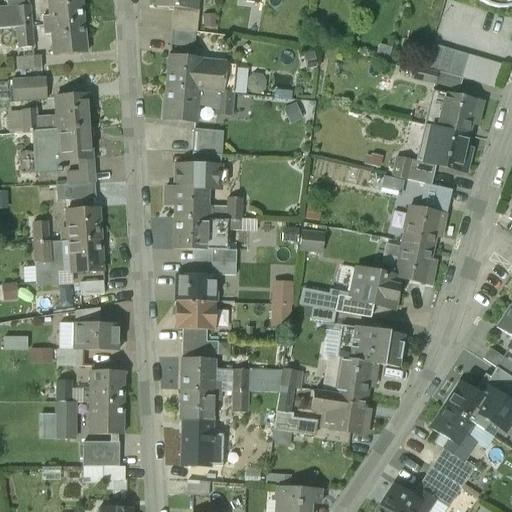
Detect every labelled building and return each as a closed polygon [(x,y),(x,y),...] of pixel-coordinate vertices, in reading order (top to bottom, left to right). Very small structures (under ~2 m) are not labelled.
[(82,0),(49,0),(51,22),(45,23),(45,26),(84,23),(82,0)] [(160,0),(160,6),(175,7),(175,9),(195,11),(195,0),(160,0)] [(511,0),(478,0),(482,3),(494,8),(507,8),(511,6),(511,0)] [(30,6),(16,8),(17,29),(32,27),(30,6)] [(16,8),(0,8),(0,30),(17,29),(16,8)] [(195,11),(175,9),(173,31),(195,33),(196,33),(198,11),(195,11)] [(84,23),(45,26),(45,30),(52,30),(54,56),(86,54),(84,23)] [(32,27),(17,29),(19,49),(33,48),(32,27)] [(195,33),(173,31),(172,46),(193,48),(195,33)] [(467,57),(432,47),(425,69),(460,79),(467,57)] [(40,57),(15,59),(15,72),(41,70),(40,57)] [(200,61),(170,58),(167,89),(207,93),(207,92),(218,93),(232,94),(234,66),(200,63),(200,61)] [(44,78),(11,80),(13,102),(45,101),(44,78)] [(207,93),(167,89),(164,122),(198,125),(199,106),(216,108),(216,116),(230,117),(232,94),(218,93),(207,92),(207,93)] [(480,103),(445,95),(437,130),(467,137),(470,122),(476,123),(480,103)] [(87,98),(54,100),(56,121),(50,121),(51,131),(89,128),(87,98)] [(36,112),(22,113),(24,133),(34,132),(37,132),(36,112)] [(37,132),(34,132),(37,173),(61,171),(60,161),(91,159),(89,128),(51,131),(37,132)] [(223,134),(194,130),(192,154),(221,156),(223,134)] [(467,137),(437,130),(429,165),(465,173),(469,154),(463,153),(467,137)] [(221,156),(192,154),(191,168),(220,169),(221,156)] [(433,170),(410,165),(412,160),(396,157),(391,178),(429,187),(433,170)] [(191,168),(175,167),(174,189),(166,189),(165,207),(174,208),(174,219),(213,220),(213,217),(207,217),(208,190),(219,190),(220,169),(191,168)] [(92,171),(68,173),(68,186),(93,184),(92,171)] [(241,201),(227,201),(227,221),(240,221),(241,201)] [(98,209),(66,211),(68,238),(61,238),(61,242),(100,240),(98,209)] [(445,216),(409,209),(402,243),(432,250),(435,235),(440,236),(445,216)] [(213,220),(174,219),(173,251),(211,252),(211,250),(227,250),(228,231),(227,231),(227,221),(213,220)] [(240,221),(227,221),(227,231),(228,231),(240,232),(240,221)] [(46,222),(34,223),(35,244),(48,243),(46,222)] [(100,240),(61,242),(61,247),(68,246),(70,273),(102,271),(100,240)] [(48,243),(35,244),(37,285),(58,284),(57,272),(63,272),(61,247),(61,242),(48,243)] [(388,277),(356,270),(350,300),(350,301),(373,306),(394,310),(400,280),(430,286),(434,268),(428,266),(432,250),(402,243),(397,267),(390,266),(388,277)] [(214,277),(176,276),(175,302),(214,303),(214,277)] [(297,279),(275,279),(274,321),(297,321),(297,279)] [(5,283),(6,299),(25,298),(24,282),(5,283)] [(103,282),(79,283),(80,297),(104,295),(103,282)] [(350,300),(338,298),(335,313),(336,313),(370,319),(373,306),(350,301),(350,300)] [(214,303),(175,302),(174,330),(181,330),(206,331),(213,331),(214,303)] [(511,308),(509,307),(496,327),(511,337),(511,341),(508,348),(511,350),(511,308)] [(99,308),(75,312),(75,324),(99,325),(99,308)] [(335,313),(312,309),(310,321),(334,325),(336,313),(335,313)] [(99,325),(75,324),(74,351),(83,351),(117,352),(118,350),(116,350),(116,341),(118,341),(118,325),(99,325)] [(404,338),(340,328),(335,360),(341,361),(341,360),(377,366),(377,367),(398,371),(404,338)] [(206,331),(181,330),(181,342),(206,343),(206,331)] [(7,336),(7,347),(31,348),(31,336),(7,336)] [(206,343),(181,342),(181,354),(217,355),(218,343),(206,343)] [(55,348),(36,349),(36,362),(56,362),(55,348)] [(511,364),(489,350),(482,361),(503,374),(511,380),(511,364)] [(74,351),(56,351),(56,367),(82,368),(83,351),(74,351)] [(377,366),(341,360),(341,361),(335,395),(367,400),(369,384),(374,385),(377,367),(377,366)] [(214,362),(181,361),(180,391),(221,392),(221,388),(213,388),(214,362)] [(503,374),(482,361),(475,371),(496,385),(503,374)] [(277,386),(277,369),(250,368),(250,385),(277,386)] [(248,372),(233,371),(233,392),(247,393),(248,372)] [(122,373),(89,372),(89,403),(122,404),(122,373)] [(71,382),(56,382),(55,403),(71,403),(71,382)] [(476,397),(458,386),(444,408),(474,427),(483,415),(489,419),(501,401),(482,388),(476,397)] [(221,392),(180,391),(180,422),(212,423),(213,396),(221,396),(221,392)] [(247,393),(233,392),(232,414),(247,414),(247,393)] [(335,395),(316,392),(313,411),(327,413),(325,426),(329,427),(328,430),(366,436),(369,417),(364,416),(367,400),(335,395)] [(71,403),(55,403),(55,424),(70,425),(71,403)] [(122,404),(89,403),(88,434),(121,435),(122,404)] [(474,427),(444,408),(430,429),(448,441),(442,449),(462,461),(462,460),(473,444),(467,439),(474,427)] [(281,410),(280,430),(320,432),(321,418),(298,417),(299,411),(281,410)] [(118,444),(83,444),(83,468),(118,468),(118,444)] [(442,449),(429,469),(460,489),(474,468),(462,460),(462,461),(442,449)] [(460,489),(429,469),(416,490),(435,502),(446,509),(460,489)] [(208,483),(187,482),(186,496),(207,497),(208,483)] [(410,498),(392,487),(379,508),(384,511),(428,511),(435,502),(416,490),(410,498)] [(321,490),(277,488),(276,502),(280,503),(279,511),(310,511),(311,505),(320,505),(321,490)]
